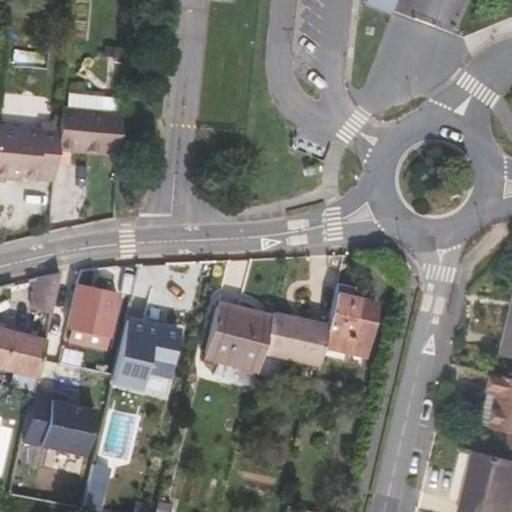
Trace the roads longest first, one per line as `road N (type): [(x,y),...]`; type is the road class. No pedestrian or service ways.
road 1 (tertiary): [(382,511),(438,272),(436,234)]
road 2 (residential): [(173,239),(193,0)]
road 3 (residential): [(0,265),(173,239)]
road 4 (residential): [(173,239),(333,223)]
road 5 (tertiary): [(487,165),(473,140),(431,123),(387,147),(377,182)]
